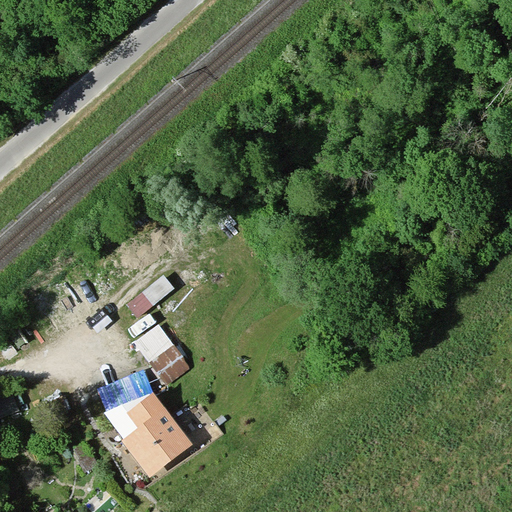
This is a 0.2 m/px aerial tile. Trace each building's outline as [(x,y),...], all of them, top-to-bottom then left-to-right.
[(163,279),(128,308),(138,320),(173,291),(163,279)] [(159,328),(137,345),(167,386),(190,369),(159,328)] [(105,418),(125,446),(150,478),(189,448),(154,399),(144,374),(99,391),(109,417),(105,418)] [(12,399),(0,403),(0,418),(17,413),(12,399)] [(86,446),(75,452),(86,472),(97,466),(86,446)]
